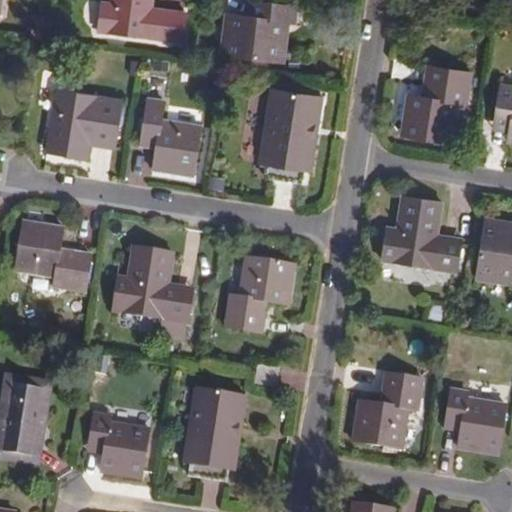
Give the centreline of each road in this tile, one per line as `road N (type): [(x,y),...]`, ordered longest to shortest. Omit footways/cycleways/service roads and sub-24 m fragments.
road 1 (residential): [(343,232),(5,181)]
road 2 (residential): [(343,232),(311,468)]
road 3 (residential): [(311,468),(491,492)]
road 4 (residential): [(376,0),(355,159)]
road 5 (residential): [(355,159),(511,186)]
